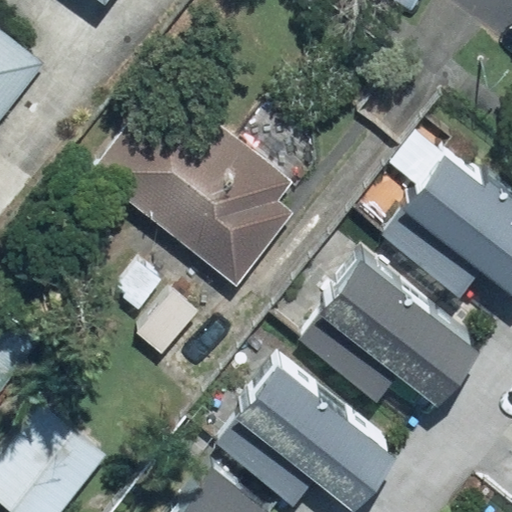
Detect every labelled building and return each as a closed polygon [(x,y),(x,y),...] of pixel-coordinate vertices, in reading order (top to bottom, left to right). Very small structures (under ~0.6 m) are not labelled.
[(0,111),(39,66),(0,32),(0,111)] [(284,178),(153,71),(78,163),(225,282),(286,206),(271,194),(284,178)] [(386,211),(368,235),(449,293),(467,268),(504,294),(511,282),(511,195),(464,162),(467,158),(432,132),(379,206),(386,211)] [(460,338),(336,248),(298,300),(304,305),(285,331),(371,393),(385,372),(418,396),(460,338)] [(511,353),(490,335),(449,386),(505,432),(511,422),(511,353)] [(340,504),(387,433),(344,405),(338,414),(306,393),(316,378),(260,340),(212,413),(267,450),(246,481),(281,504),(299,477),(340,504)] [(0,346),(0,367),(10,355),(0,346)] [(37,395),(0,437),(0,504),(9,511),(49,511),(102,452),(37,395)] [(402,435),(362,486),(394,511),(443,511),(465,484),(402,435)] [(511,449),(488,477),(511,497),(511,449)] [(261,511),(200,462),(159,511),(261,511)]
